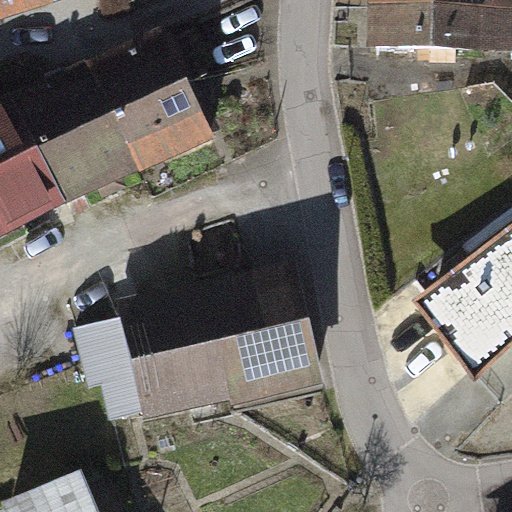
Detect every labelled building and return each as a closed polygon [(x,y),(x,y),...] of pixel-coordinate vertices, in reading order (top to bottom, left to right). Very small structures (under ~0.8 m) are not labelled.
[(511,0),(378,0),(378,48),(511,49),(511,0)] [(102,56),(150,165),(223,133),(175,24),(102,56)] [(150,165),(102,56),(29,90),(81,197),(150,165)] [(0,104),(0,186),(21,228),(81,197),(29,90),(0,104)] [(0,238),(21,228),(0,186),(0,238)] [(511,242),(445,297),(498,360),(511,346),(511,242)] [(337,389),(310,264),(141,300),(147,324),(94,335),(112,421),(159,411),(162,426),(337,389)] [(110,511),(93,470),(16,503),(19,511),(110,511)]
